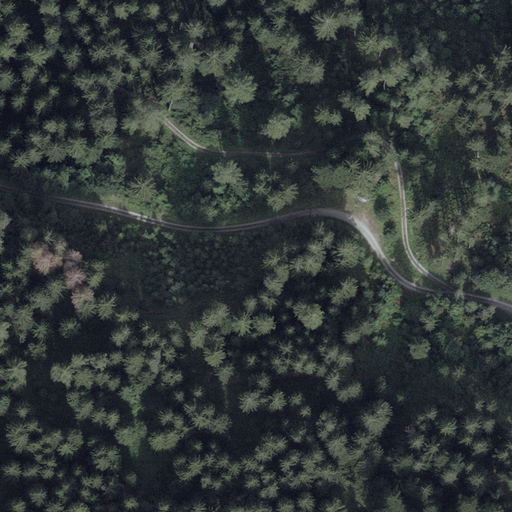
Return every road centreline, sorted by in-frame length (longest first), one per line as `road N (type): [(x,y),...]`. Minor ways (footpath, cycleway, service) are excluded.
road 1 (track): [(0,35),(139,101),(198,148),(306,155),(350,140),(381,144),(400,176),(406,247),(418,267),(478,298)]
road 2 (track): [(511,419),(357,413),(307,374),(219,385),(118,422),(0,447)]
road 3 (track): [(0,184),(188,229),(331,211),(361,227),(407,286),(478,298)]
road 4 (track): [(373,511),(305,429),(242,406),(219,385)]
